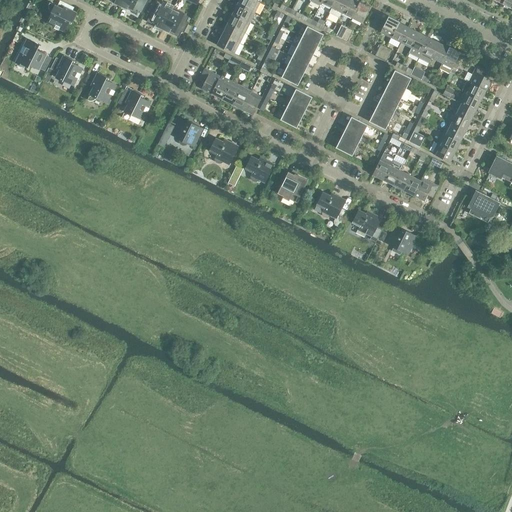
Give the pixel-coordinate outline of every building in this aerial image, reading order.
[(123,0),(121,6),(127,9),(128,7),(138,12),(139,10),(142,11),(146,0),(123,0)] [(256,13),(261,3),(258,1),(255,0),(240,0),(238,5),(256,13)] [(343,13),(349,0),(336,0),(333,8),(343,13)] [(360,3),(353,0),(349,0),(343,13),(353,18),(360,3)] [(162,3),(157,1),(154,6),(152,5),(147,14),(150,15),(148,19),(158,24),(157,26),(163,29),(174,8),(163,2),(162,3)] [(372,8),(372,7),(360,1),(360,3),(353,18),(364,23),(371,8),(372,8)] [(62,9),(49,2),(48,4),(48,5),(48,6),(48,8),(49,9),(49,10),(51,11),(53,12),(47,23),(55,27),(54,28),(58,30),(59,29),(64,31),(70,20),(72,22),(77,13),(63,6),(62,9)] [(251,23),(256,13),(238,5),(233,15),(251,23)] [(184,33),(189,23),(187,22),(189,17),(184,14),(185,13),(174,8),(163,29),(169,32),(170,31),(180,35),(182,32),(184,33)] [(280,25),(285,15),(278,12),(273,22),(280,25)] [(245,34),(251,23),(233,15),(228,25),(245,34)] [(400,23),(401,21),(389,16),(388,16),(389,16),(381,32),(392,37),(399,23),(400,23)] [(410,28),(400,23),(399,23),(392,37),(402,42),(410,28)] [(240,44),(245,34),(228,25),(223,35),(240,44)] [(342,39),(348,28),(343,25),(337,36),(342,39)] [(320,45),(325,35),(308,26),(303,37),(320,45)] [(348,42),(354,30),(348,28),(342,39),(348,42)] [(412,47),(420,33),(410,28),(402,42),(412,47)] [(420,57),(430,38),(420,33),(412,47),(410,52),(420,57)] [(235,54),(240,44),(223,35),(218,46),(235,54)] [(314,55),(320,45),(303,37),(298,47),(314,55)] [(430,63),(433,58),(440,43),(430,38),(420,57),(430,63)] [(35,49),(38,44),(28,39),(24,46),(23,45),(20,52),(23,53),(19,62),(28,67),(30,64),(39,69),(40,68),(45,71),(51,58),(46,55),(47,55),(35,49)] [(450,48),(440,43),(433,58),(443,63),(450,48)] [(381,59),(387,47),(381,44),(376,56),(381,59)] [(462,53),(462,52),(450,46),(450,48),(443,63),(440,68),(451,73),(461,52),(462,53)] [(284,65),(285,62),(277,57),(280,51),(273,47),(268,57),(272,59),(284,65)] [(309,65),(314,55),(298,47),(293,57),(309,65)] [(387,62),(393,50),(387,47),(381,59),(387,62)] [(60,69),(56,77),(63,81),(63,80),(74,86),(78,78),(79,78),(81,74),(80,74),(82,68),(72,63),(73,60),(65,56),(65,55),(64,55),(58,68),(60,69)] [(239,67),(242,61),(231,56),(229,60),(229,61),(239,67)] [(304,75),(309,65),(293,57),(288,67),(304,75)] [(249,72),(252,66),(242,61),(239,67),(249,72)] [(486,77),(489,71),(478,66),(473,74),(469,72),(465,80),(468,81),(470,82),(487,90),(492,80),(486,77)] [(299,86),(304,75),(288,67),(283,78),(299,86)] [(212,94),(221,77),(205,69),(199,80),(204,83),(202,89),(212,94)] [(395,70),(390,81),(406,89),(411,78),(395,70)] [(113,95),(115,91),(114,90),(116,85),(105,80),(107,77),(98,73),(92,85),(94,86),(87,99),(89,100),(90,100),(91,100),(93,100),(94,100),(95,99),(96,98),(97,97),(108,102),(112,95),(113,95)] [(222,99),(232,81),(223,76),(221,77),(212,94),(222,99)] [(233,104),(242,86),(232,81),(222,99),(233,104)] [(390,81),(385,91),(401,99),(406,89),(390,81)] [(482,100),(487,90),(470,82),(468,81),(463,91),(465,92),(482,100)] [(243,109),(251,92),(252,91),(242,86),(233,104),(243,109)] [(443,94),(451,98),(452,98),(455,90),(448,86),(447,86),(443,94)] [(307,107),(313,96),(296,88),(291,99),(307,107)] [(131,92),(125,89),(118,103),(127,107),(125,112),(131,115),(131,114),(142,120),(146,112),(147,112),(149,108),(148,108),(151,102),(140,97),(141,94),(132,90),(131,92)] [(385,91),(380,101),(396,109),(401,99),(385,91)] [(253,115),(262,97),(253,93),(251,92),(243,109),(253,115)] [(477,111),(482,100),(465,92),(460,102),(477,111)] [(302,117),(307,107),(291,99),(286,109),(302,117)] [(380,101),(375,111),(391,119),(396,109),(380,101)] [(472,121),(477,111),(460,102),(455,112),(472,121)] [(297,128),(302,117),(286,109),(280,120),(297,128)] [(375,111),(370,122),(386,130),(391,119),(375,111)] [(467,131),(472,121),(455,112),(450,122),(467,131)] [(352,117),(347,127),(363,135),(368,125),(362,122),(352,117)] [(187,124),(180,120),(174,133),(181,137),(179,140),(179,142),(181,144),(183,145),(185,145),(187,144),(188,143),(194,146),(203,128),(188,121),(187,124)] [(169,122),(167,127),(173,130),(175,124),(169,122),(169,121),(169,122)] [(462,141),(467,131),(450,122),(444,133),(462,141)] [(347,127),(342,137),(358,145),(363,135),(347,127)] [(385,133),(380,143),(383,145),(389,135),(385,133)] [(457,151),(462,141),(444,133),(439,143),(457,151)] [(342,137),(336,148),(352,156),(358,145),(342,137)] [(401,137),(399,141),(403,142),(400,146),(404,148),(409,151),(411,146),(404,143),(406,139),(401,137)] [(225,143),(215,138),(209,151),(217,154),(215,158),(215,160),(216,162),(219,163),(221,163),(223,162),(223,161),(229,164),(238,146),(227,141),(225,143)] [(452,162),(457,151),(439,143),(434,153),(452,162)] [(413,147),(411,151),(421,156),(423,152),(413,147)] [(376,168),(373,175),(383,180),(391,166),(392,163),(393,160),(395,158),(384,152),(382,157),(376,168)] [(421,156),(419,159),(425,162),(428,155),(423,152),(421,156)] [(391,166),(383,180),(394,185),(401,171),(404,165),(402,164),(405,159),(396,155),(395,158),(393,160),(392,163),(391,166)] [(511,182),(511,180),(511,162),(498,155),(490,171),(511,182)] [(261,161),(251,157),(245,169),(252,173),(251,176),(251,178),(252,180),(254,181),(257,181),(259,180),(259,179),(265,182),(274,165),(262,159),(261,161)] [(433,158),(431,163),(442,169),(444,163),(433,158)] [(401,171),(394,185),(404,190),(411,176),(401,171)] [(296,202),(306,180),(288,172),(278,193),(296,202)] [(411,176),(404,190),(414,195),(421,181),(411,176)] [(421,181),(414,195),(424,201),(427,195),(433,198),(439,186),(422,178),(421,181)] [(472,206),(469,213),(488,222),(499,201),(479,191),(471,206),(472,206)] [(323,192),(317,205),(324,209),(322,212),(322,214),(324,216),(326,217),(328,217),(330,216),(331,215),(336,218),(334,221),(334,223),(336,225),(339,227),(347,211),(342,208),(346,201),(334,195),(333,197),(323,192)] [(359,210),(352,223),(360,227),(357,233),(365,237),(367,233),(372,236),(371,238),(377,240),(379,237),(382,230),(383,230),(377,227),(382,218),(370,213),(369,215),(359,210)] [(394,228),(388,241),(395,244),(392,251),(401,255),(402,251),(408,254),(417,236),(403,229),(402,232),(394,228)] [(382,230),(379,237),(384,240),(388,233),(382,230)]
